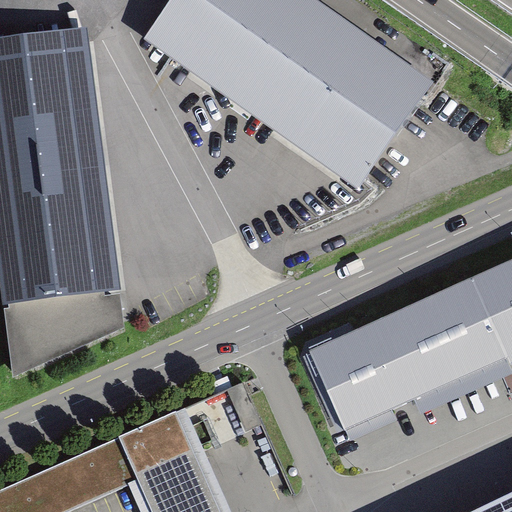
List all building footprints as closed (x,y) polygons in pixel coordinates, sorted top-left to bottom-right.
[(173,0),(144,43),(358,193),(434,86),(311,0),(173,0)] [(0,41),(0,281),(3,308),(9,307),(105,295),(121,293),(87,31),(0,41)] [(511,266),(470,285),(505,361),(510,369),(511,367),(511,266)] [(344,434),(505,361),(470,285),(309,359),(344,434)] [(9,311),(4,312),(13,380),(125,331),(120,297),(105,299),(105,295),(9,307),(9,311)] [(149,511),(225,511),(185,417),(0,495),(0,511),(70,511),(138,483),(149,511)] [(511,511),(511,500),(486,511),(511,511)]
